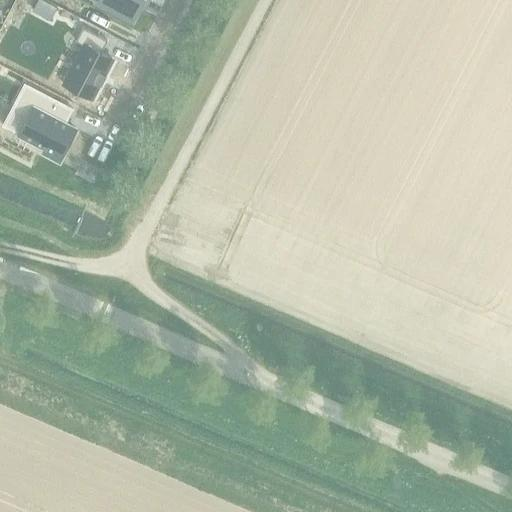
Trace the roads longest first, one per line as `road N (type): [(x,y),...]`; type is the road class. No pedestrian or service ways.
road 1 (unclassified): [(511,491),(100,312)]
road 2 (track): [(128,263),(270,0)]
road 3 (residential): [(176,0),(92,160)]
road 4 (track): [(124,272),(220,340),(259,380)]
road 5 (track): [(0,247),(124,272)]
